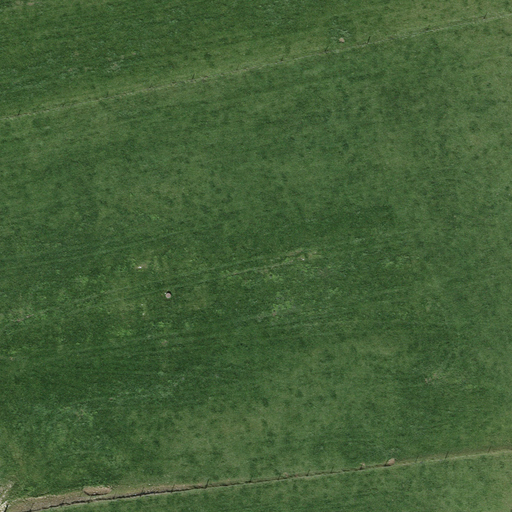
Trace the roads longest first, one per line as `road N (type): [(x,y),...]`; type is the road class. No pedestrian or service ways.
road 1 (motorway): [(511,216),(178,511)]
road 2 (motorway): [(338,511),(511,347)]
